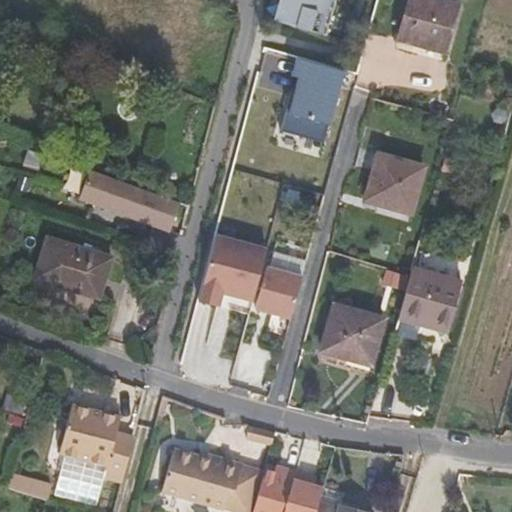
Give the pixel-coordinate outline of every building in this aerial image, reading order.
[(280,0),(275,19),(327,35),(337,0),(280,0)] [(408,0),(398,41),(445,54),(457,7),(435,0),(408,0)] [(65,60),(69,48),(58,44),(53,56),(65,60)] [(302,77),(307,59),(299,57),(294,75),(302,77)] [(283,130),(326,142),(347,70),(307,59),(302,77),(296,96),(293,95),(283,130)] [(96,151),(77,144),(72,160),(90,167),(96,151)] [(364,201),(412,215),(425,167),(378,154),(364,201)] [(73,168),(69,187),(83,191),(87,171),(73,168)] [(81,200),(170,232),(180,203),(91,172),(81,200)] [(272,198),(284,201),(287,189),(275,186),(272,198)] [(222,295),(250,303),(264,249),(217,235),(198,299),(219,305),(222,295)] [(35,278),(69,289),(71,285),(100,294),(111,259),(48,238),(35,278)] [(307,262),(274,254),(270,268),(303,277),(307,262)] [(256,308),(292,318),(303,277),(270,268),(267,267),(256,308)] [(462,283),(412,268),(398,319),(448,333),(462,283)] [(99,299),(100,294),(71,285),(69,289),(99,299)] [(189,334),(219,343),(229,309),(199,300),(189,334)] [(385,319),(334,304),(321,351),(372,365),(385,319)] [(71,408),(65,431),(129,451),(132,440),(116,435),(119,420),(71,408)] [(247,441),(272,448),(275,434),(250,428),(247,441)] [(104,479),(121,484),(129,451),(65,431),(59,453),(64,455),(106,468),(104,479)] [(174,451),(162,492),(224,509),(224,508),(229,492),(234,493),(237,486),(243,467),(244,466),(213,457),(212,461),(200,458),(174,451)] [(104,479),(106,468),(64,455),(57,492),(99,505),(104,479)] [(280,473),(265,469),(264,473),(253,511),(315,511),(319,500),(323,486),(309,482),(311,474),(283,466),(280,473)] [(224,508),(239,511),(253,511),(264,473),(243,467),(237,486),(234,493),(229,492),(224,508)] [(9,490),(49,503),(54,488),(14,475),(9,490)] [(342,492),(323,486),(319,500),(338,505),(342,492)] [(360,511),(338,505),(319,500),(315,511),(360,511)]
